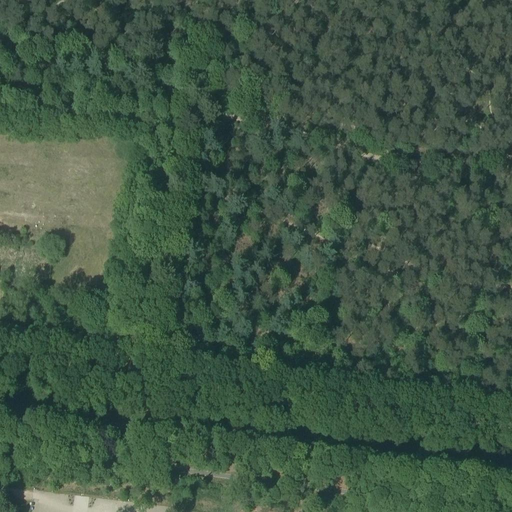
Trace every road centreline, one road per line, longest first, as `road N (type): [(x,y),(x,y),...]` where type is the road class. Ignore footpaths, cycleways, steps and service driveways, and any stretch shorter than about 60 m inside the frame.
road 1 (primary): [(0,409),(511,475)]
road 2 (track): [(178,111),(258,121),(399,159),(511,156)]
road 3 (track): [(0,91),(178,111)]
